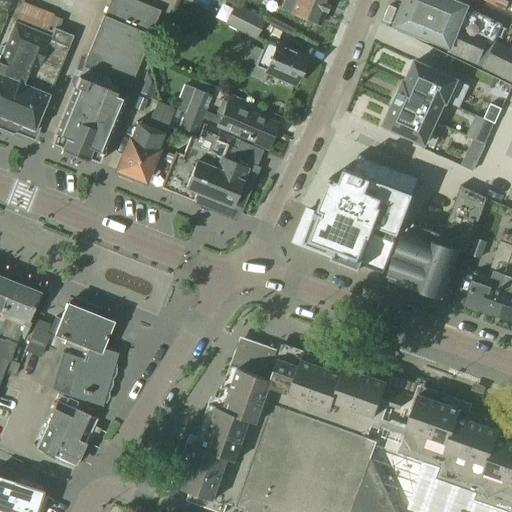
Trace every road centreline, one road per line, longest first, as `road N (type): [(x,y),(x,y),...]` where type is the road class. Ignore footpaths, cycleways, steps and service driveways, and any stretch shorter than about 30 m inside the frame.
road 1 (residential): [(233,273),(320,120),(368,0)]
road 2 (tertiary): [(511,365),(271,278),(233,273)]
road 3 (tertiary): [(233,273),(207,270),(0,188)]
road 4 (residential): [(233,273),(101,476)]
